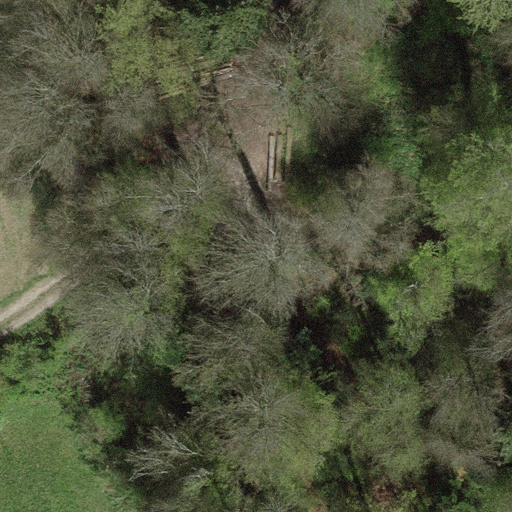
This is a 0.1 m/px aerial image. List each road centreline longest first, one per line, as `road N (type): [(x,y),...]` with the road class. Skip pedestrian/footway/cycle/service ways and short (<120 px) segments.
road 1 (track): [(0,322),(58,293),(231,153),(398,0)]
road 2 (track): [(231,153),(250,0)]
